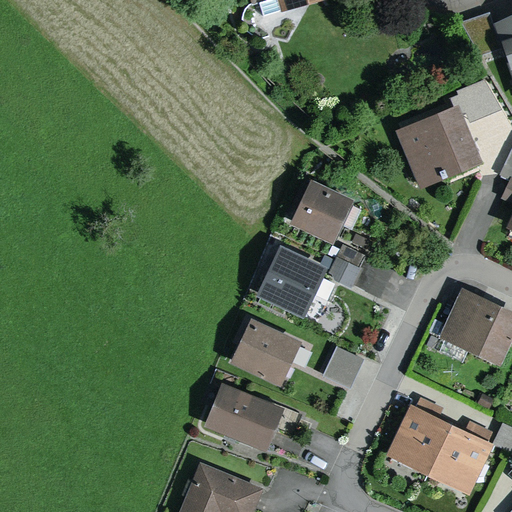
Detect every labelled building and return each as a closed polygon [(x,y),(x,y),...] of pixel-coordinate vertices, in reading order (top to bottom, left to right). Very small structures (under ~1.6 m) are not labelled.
[(288,9),(287,3),(295,0),(251,0),(252,3),(258,1),(263,17),(288,9)] [(463,24),(479,53),(498,47),(487,16),(463,24)] [(511,23),(503,26),(511,53),(511,23)] [(488,75),(461,86),(475,119),(502,108),(488,75)] [(401,132),(421,180),(474,158),(457,116),(436,125),(434,119),(401,132)] [(511,147),(511,132),(504,129),(491,156),(505,162),(511,147)] [(511,147),(505,162),(500,174),(511,179),(511,147)] [(312,184),(295,221),(330,238),(348,201),(312,184)] [(392,270),(343,247),(337,260),(358,270),(385,284),(392,270)] [(283,254),(265,291),(301,308),(318,271),(283,254)] [(337,277),(379,297),(385,284),(358,270),(337,260),(332,270),(335,271),(337,277)] [(466,331),(463,339),(500,356),(511,330),(511,318),(464,296),(451,324),(466,331)] [(253,323),(236,360),(278,380),(296,343),(253,323)] [(340,361),(357,370),(362,359),(345,351),(340,361)] [(223,386),(208,424),(263,446),(279,409),(223,386)] [(413,412),(394,451),(430,468),(449,429),(413,412)] [(511,428),(503,425),(495,443),(509,450),(511,444),(511,428)] [(466,485),(485,447),(449,429),(430,468),(466,485)] [(222,511),(226,504),(246,511),(249,511),(259,489),(201,466),(182,511),(222,511)]
